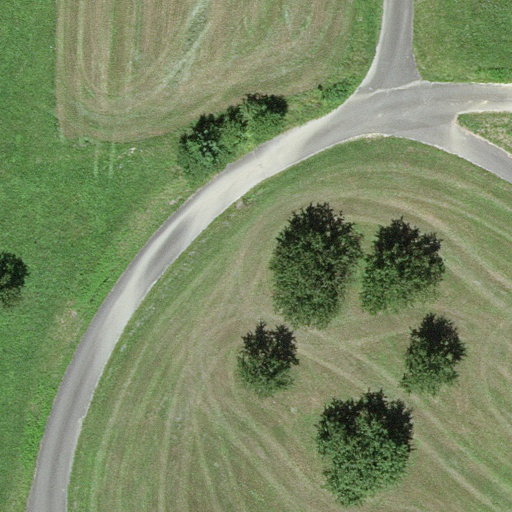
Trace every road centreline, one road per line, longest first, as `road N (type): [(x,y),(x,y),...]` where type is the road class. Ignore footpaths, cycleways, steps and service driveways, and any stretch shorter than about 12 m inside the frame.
road 1 (track): [(396,0),(393,110),(306,144),(161,247),(73,379),(48,511)]
road 2 (track): [(509,103),(393,110),(511,180)]
